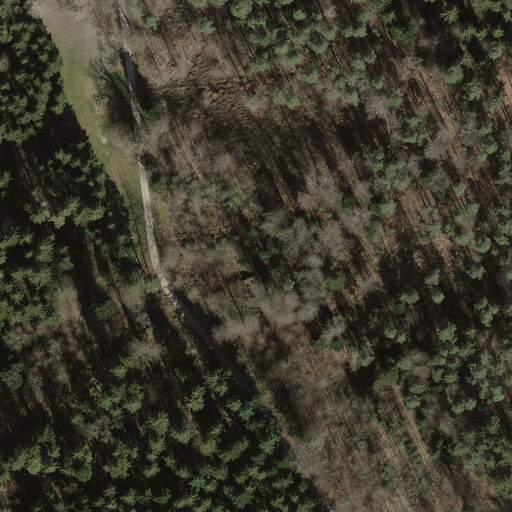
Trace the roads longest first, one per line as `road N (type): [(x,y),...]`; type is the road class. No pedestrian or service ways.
road 1 (track): [(121,0),(156,265),(180,310),(278,430),(331,511)]
road 2 (track): [(379,0),(433,106),(511,171)]
